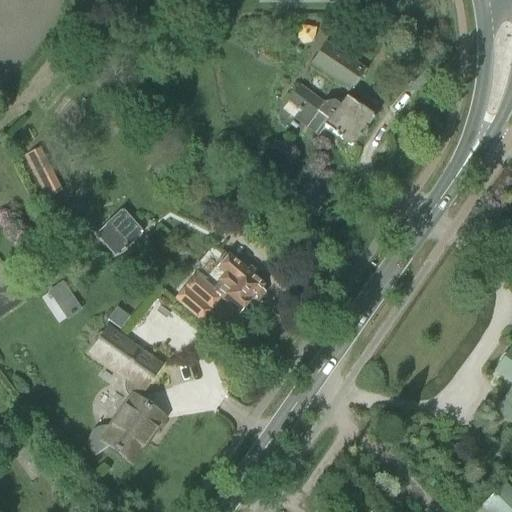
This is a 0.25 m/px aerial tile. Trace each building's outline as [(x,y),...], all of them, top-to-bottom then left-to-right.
[(364,70),(323,43),(310,63),(351,90),(364,70)] [(321,106),(298,88),(281,110),(316,137),(323,127),(350,148),(372,119),(344,97),(337,107),(331,102),(323,104),(321,106)] [(120,210),(103,225),(105,227),(94,236),(112,257),(123,248),(124,249),(141,235),(140,234),(140,233),(120,210)] [(257,240),(244,220),(234,227),(247,247),(257,240)] [(241,269),(227,254),(216,269),(222,273),(215,282),(217,283),(211,290),(194,275),(173,299),(199,321),(219,298),(238,314),(252,296),(257,300),(264,293),(259,289),(261,286),(241,269)] [(0,291),(0,316),(23,300),(11,284),(0,291)] [(63,284),(46,294),(62,320),(79,309),(63,284)] [(112,310),(103,323),(115,331),(124,318),(112,310)] [(159,367),(106,329),(88,354),(125,380),(124,385),(123,387),(124,390),(125,393),(126,395),(129,398),(109,428),(106,427),(103,427),(100,427),(97,428),(94,430),(91,432),(90,434),(87,438),(87,441),(87,446),(88,451),(91,455),(93,457),(108,448),(132,464),(146,443),(142,440),(151,428),(155,431),(163,419),(135,401),(159,367)] [(511,350),(497,371),(511,382),(511,393),(498,414),(511,423),(511,350)] [(511,511),(511,494),(503,486),(477,511),(511,511)]
